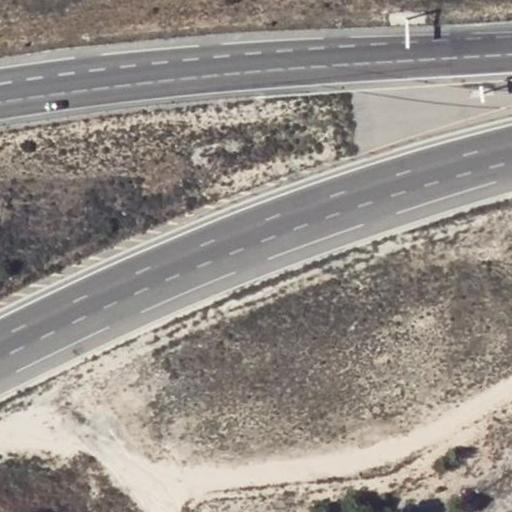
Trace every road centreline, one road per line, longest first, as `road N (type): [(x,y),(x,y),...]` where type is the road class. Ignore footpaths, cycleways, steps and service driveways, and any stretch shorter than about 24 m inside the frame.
road 1 (trunk): [(0,342),(262,220),(511,145)]
road 2 (trunk): [(406,53),(0,101)]
road 3 (trunk): [(406,53),(187,57),(0,75)]
road 4 (track): [(511,388),(387,455),(197,481),(175,490),(165,511)]
